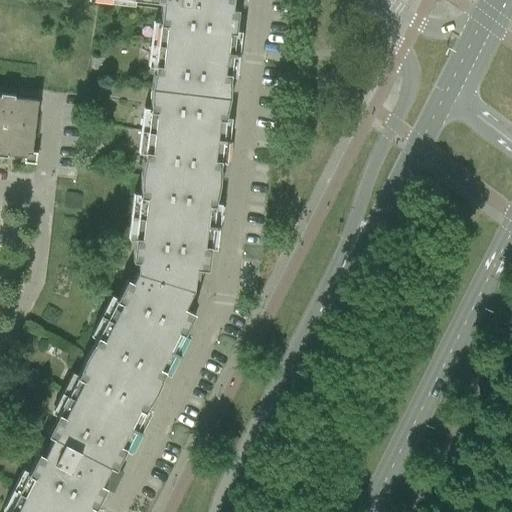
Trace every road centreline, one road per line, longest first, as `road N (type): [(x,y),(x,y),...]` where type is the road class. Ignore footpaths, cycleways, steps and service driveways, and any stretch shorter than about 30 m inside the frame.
road 1 (residential): [(119,511),(223,301),(260,0)]
road 2 (secondary): [(368,511),(511,230)]
road 3 (tertiary): [(380,7),(409,84),(365,184),(348,279)]
road 4 (secondary): [(348,279),(231,511)]
road 5 (secondary): [(445,93),(348,279)]
road 6 (residential): [(0,354),(30,292),(40,192),(0,188)]
